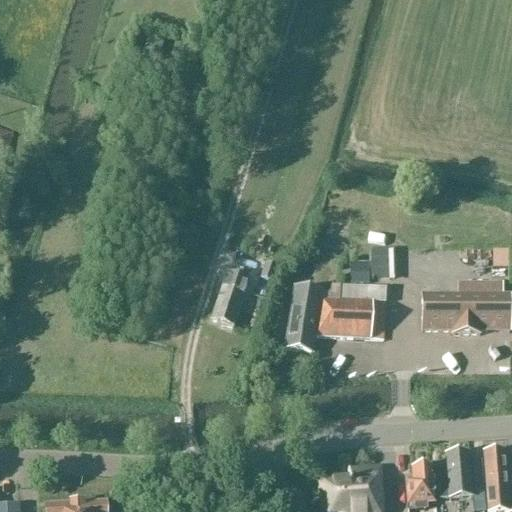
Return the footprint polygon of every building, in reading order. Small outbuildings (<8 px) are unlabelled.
[(156,61),(161,48),(147,43),(142,56),(156,61)] [(394,253),(371,253),(371,281),(394,281),(394,253)] [(369,266),(359,266),(359,286),(369,286),(369,266)] [(259,284),(270,288),(276,272),(264,268),(259,284)] [(479,335),(509,335),(509,299),(502,299),(502,287),(457,287),(457,299),(421,299),(421,335),(451,335),(451,338),(478,338),(479,335)] [(330,304),(332,290),(330,290),(329,297),(322,296),(293,292),(283,353),(312,359),(315,342),(314,342),(320,303),(330,304)] [(320,303),(314,342),(315,342),(315,341),(383,344),(385,307),(384,307),(385,291),(339,290),(339,291),(332,290),(330,304),(320,303)] [(244,299),(221,291),(210,323),(234,331),(244,299)] [(486,511),(508,511),(504,453),(482,455),(486,511)] [(447,502),(472,500),(468,456),(443,457),(444,468),(436,469),(438,503),(447,502)] [(425,511),(426,508),(434,508),(431,469),(410,471),(410,479),(404,480),(406,508),(406,511),(425,511)] [(349,481),(321,483),(321,511),(379,511),(378,471),(349,473),(349,481)]
